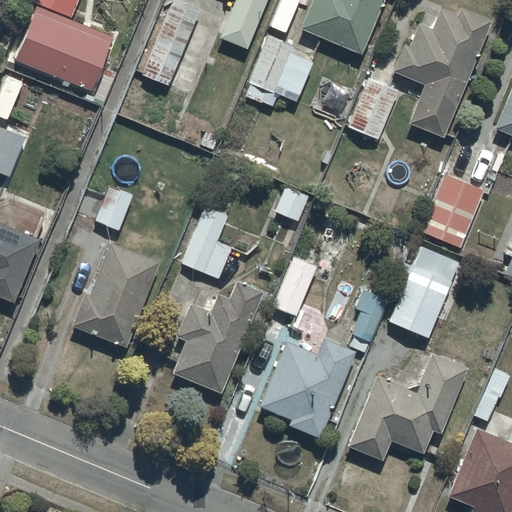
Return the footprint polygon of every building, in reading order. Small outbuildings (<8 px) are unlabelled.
[(34,0),(36,1),(14,56),(90,87),(112,33),(69,15),(74,0),(34,0)] [(198,4),(187,0),(167,0),(140,71),(173,84),(181,65),(174,62),(198,4)] [(263,0),(231,0),(218,33),(246,44),(263,0)] [(307,0),(298,23),(358,50),(379,0),(307,0)] [(441,133),(488,16),(458,3),(455,10),(437,3),(428,24),(415,19),(406,41),(401,39),(390,67),(422,80),(407,119),(441,133)] [(212,26),(197,19),(183,55),(197,61),(212,26)] [(294,98),(309,60),(287,50),(291,42),(265,32),(246,78),(249,79),(244,92),(272,104),(277,91),(294,98)] [(396,89),(365,74),(346,123),(376,136),(396,89)] [(511,84),(509,84),(493,125),(511,133),(511,84)] [(0,161),(13,128),(0,122),(0,161)] [(181,123),(176,133),(211,147),(217,133),(203,128),(202,131),(181,123)] [(443,171),(418,227),(458,244),(482,187),(443,171)] [(103,181),(90,216),(116,226),(130,191),(103,181)] [(306,193),(283,184),(274,209),(275,209),(265,235),(284,242),(293,218),(296,219),(306,193)] [(204,204),(179,259),(216,276),(229,246),(213,239),(224,213),(204,204)] [(0,293),(13,298),(36,234),(19,227),(23,217),(8,210),(3,221),(0,219),(0,293)] [(511,226),(502,249),(511,253),(511,226)] [(124,343),(156,258),(107,239),(87,291),(82,289),(70,322),(124,343)] [(441,299),(457,258),(419,243),(417,247),(409,244),(395,281),(400,283),(386,317),(426,333),(434,313),(441,316),(446,302),(441,299)] [(294,313),(314,263),(290,253),(270,303),(294,313)] [(218,389),(260,288),(234,277),(227,295),(215,290),(208,307),(187,298),(173,332),(183,337),(169,369),(218,389)] [(369,339),(384,295),(361,286),(354,306),(357,307),(349,331),(352,333),(348,344),(363,349),(367,338),(369,339)] [(318,433),(352,348),(321,334),(314,350),(282,337),(256,402),(288,415),(286,420),(318,433)] [(439,430),(464,364),(428,349),(413,386),(373,371),(345,444),(380,458),(388,437),(421,450),(430,426),(439,430)] [(485,418),(507,374),(493,367),(472,412),(485,418)] [(511,511),(511,439),(474,424),(445,492),(471,503),(469,508),(479,511),(483,511),(485,508),(494,511),(511,511)]
